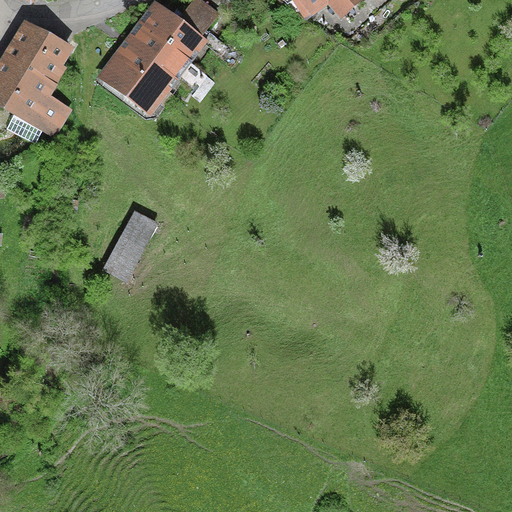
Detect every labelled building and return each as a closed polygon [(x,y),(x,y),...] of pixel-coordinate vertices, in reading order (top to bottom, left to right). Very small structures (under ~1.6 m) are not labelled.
[(255,0),(229,0),(228,2),(246,14),(255,0)] [(294,0),(307,17),(326,0),(327,0),(340,14),(355,0),(294,0)] [(175,26),(156,11),(104,80),(146,113),(199,43),(196,41),(214,17),(193,1),(175,26)] [(0,67),(0,108),(13,115),(42,130),(44,131),(59,105),(35,93),(40,84),(46,87),(66,49),(26,27),(0,67)] [(13,115),(5,130),(34,145),(42,130),(13,115)] [(153,228),(133,217),(104,270),(124,280),(153,228)] [(0,403),(0,430),(13,421),(0,403)]
